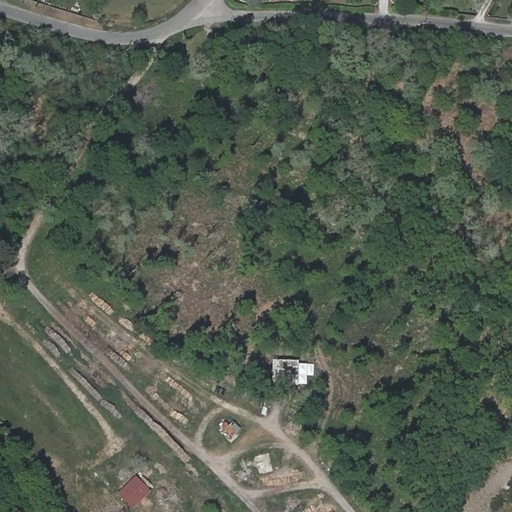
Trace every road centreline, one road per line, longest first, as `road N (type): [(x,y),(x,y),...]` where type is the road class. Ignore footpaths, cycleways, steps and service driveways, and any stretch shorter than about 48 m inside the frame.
road 1 (track): [(0,294),(31,230),(179,22)]
road 2 (residential): [(205,2),(235,14),(511,28)]
road 3 (tertiary): [(205,2),(179,22),(122,38),(0,9)]
